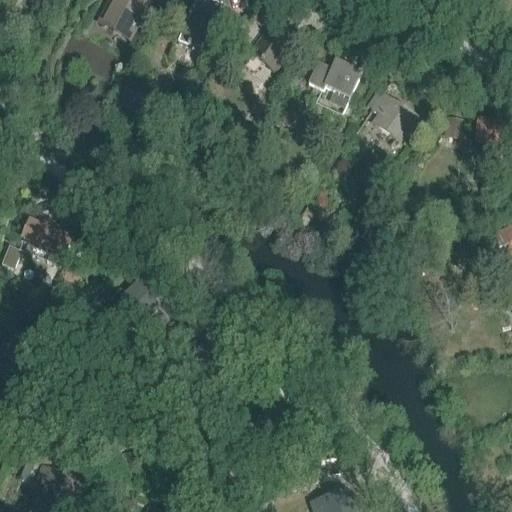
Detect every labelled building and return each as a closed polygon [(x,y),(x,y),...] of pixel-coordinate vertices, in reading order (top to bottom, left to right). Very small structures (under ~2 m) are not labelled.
[(115,0),(103,23),(130,38),(150,3),(143,0),(115,0)] [(207,39),(224,8),(212,1),(208,8),(197,1),(175,40),(187,46),(188,45),(204,53),(211,41),(207,39)] [(293,48),(269,31),(252,55),(276,72),(293,48)] [(319,65),(309,86),(323,92),(325,89),(350,100),(356,89),(364,71),(363,70),(361,75),(336,63),(332,71),(319,65)] [(121,89),(114,104),(146,119),(152,105),(121,89)] [(375,126),(400,143),(416,119),(391,102),(391,103),(383,97),(373,112),(381,118),(375,126)] [(488,145),(485,168),(502,170),(505,147),(509,147),(511,126),(479,122),(476,143),(488,145)] [(32,250),(50,257),(52,253),(65,259),(71,243),(31,227),(24,242),(33,245),(32,250)] [(511,230),(501,236),(511,257),(511,230)] [(71,297),(72,295),(79,297),(85,283),(78,281),(79,277),(63,271),(56,291),(71,297)] [(119,304),(121,306),(109,317),(129,337),(143,322),(146,326),(161,311),(136,287),(119,304)] [(144,328),(153,338),(169,323),(160,313),(144,328)] [(185,351),(173,382),(174,382),(185,387),(187,387),(197,361),(199,362),(198,363),(227,374),(237,347),(208,336),(200,358),(198,357),(198,356),(185,351)] [(277,441),(276,445),(291,452),(306,418),(287,409),(284,414),(267,406),(256,431),(277,441)] [(193,465),(190,472),(200,477),(212,446),(202,442),(198,450),(195,449),(189,464),(193,465)] [(290,477),(299,457),(279,448),(270,468),(290,477)] [(36,511),(38,511),(70,511),(81,487),(44,470),(38,482),(47,486),(36,511)] [(327,511),(350,511),(346,496),(325,503),(327,511)] [(123,499),(120,507),(128,511),(132,502),(123,499)]
